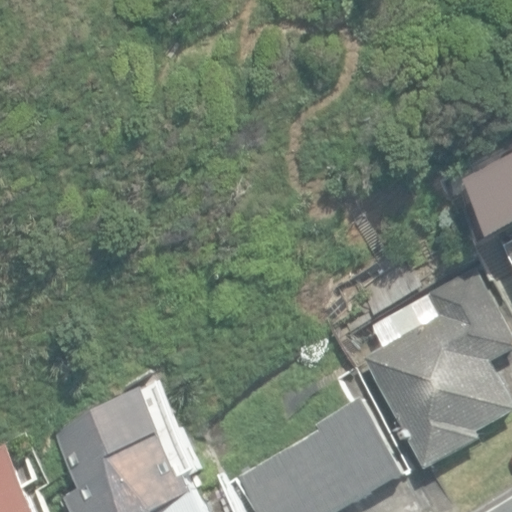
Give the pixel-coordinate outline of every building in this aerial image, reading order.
[(486,260),(496,279),(511,271),(511,265),(504,251),(486,260)] [(371,354),(433,467),(489,437),(483,427),(511,411),(511,384),(497,358),(511,349),(511,320),(482,265),(376,322),(388,345),(371,354)] [(231,511),(160,374),(56,428),(85,484),(67,493),(76,511),(231,511)] [(242,476),(263,511),(337,511),(411,468),(368,396),(319,426),(321,429),(242,476)] [(0,511),(48,511),(12,442),(0,447),(0,511)]
